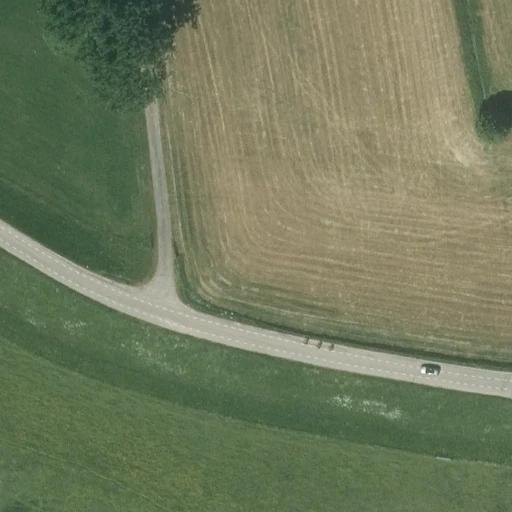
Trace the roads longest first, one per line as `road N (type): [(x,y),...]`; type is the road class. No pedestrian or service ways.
road 1 (tertiary): [(511,384),(350,364),(160,316),(65,276),(0,236)]
road 2 (track): [(160,316),(165,263),(134,0)]
